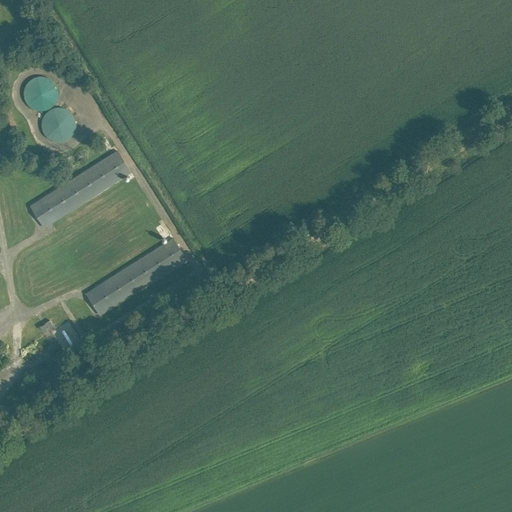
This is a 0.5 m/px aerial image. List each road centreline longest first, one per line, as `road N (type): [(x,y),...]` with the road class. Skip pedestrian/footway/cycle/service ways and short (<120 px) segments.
road 1 (track): [(232,291),(511,114)]
road 2 (unclassified): [(0,438),(232,291)]
